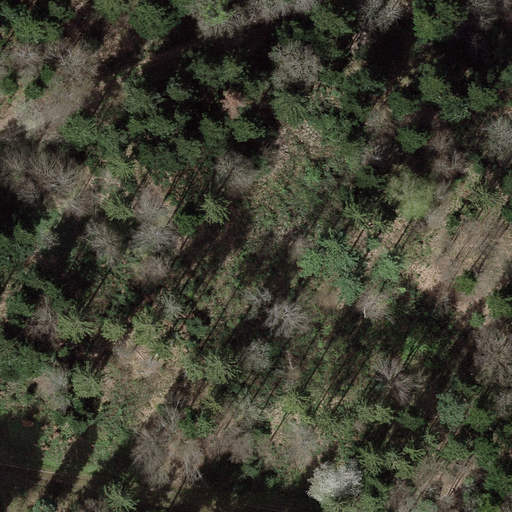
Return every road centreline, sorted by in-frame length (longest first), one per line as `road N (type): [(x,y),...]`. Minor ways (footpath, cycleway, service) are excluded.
road 1 (track): [(290,0),(0,127)]
road 2 (track): [(0,466),(263,511)]
